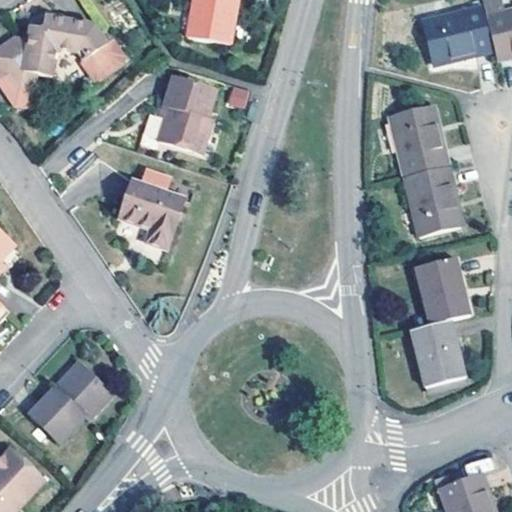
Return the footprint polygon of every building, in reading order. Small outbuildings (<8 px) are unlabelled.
[(239,0),(196,0),(194,15),(189,37),(231,46),(239,0)] [(497,0),(496,0),(482,3),(486,17),(487,17),(501,14),(497,0)] [(493,54),(483,9),(423,23),(433,65),(453,61),(458,60),(458,63),(493,54)] [(511,11),(501,14),(487,17),(498,63),(511,59),(511,11)] [(29,32),(56,60),(57,53),(60,50),(79,53),(85,63),(84,64),(96,82),(103,83),(126,68),(127,60),(114,42),(108,46),(96,27),(47,17),(28,30),(29,32)] [(56,60),(29,32),(28,41),(16,39),(11,42),(0,50),(0,71),(4,77),(0,79),(0,83),(16,107),(33,110),(37,90),(36,90),(39,75),(53,78),(56,60)] [(172,119),(169,118),(162,141),(204,154),(214,120),(209,119),(218,90),(175,76),(165,107),(175,110),(172,119)] [(245,109),(247,90),(230,87),(228,107),(245,109)] [(165,107),(162,116),(169,118),(172,119),(175,110),(165,107)] [(405,178),(450,167),(441,131),(438,132),(437,129),(431,108),(391,118),(405,178)] [(459,205),(451,169),(405,180),(420,240),(461,230),(456,210),(455,206),(459,205)] [(148,243),(168,251),(186,200),(134,182),(121,220),(152,232),(148,243)] [(0,267),(4,264),(18,248),(0,231),(0,267)] [(416,271),(430,326),(471,317),(456,260),(416,271)] [(0,276),(8,268),(4,264),(0,267),(0,276)] [(411,333),(426,390),(466,380),(459,350),(452,323),(411,333)] [(63,392),(86,368),(81,363),(58,388),(63,392)] [(115,395),(86,368),(63,392),(58,388),(32,415),(62,444),(87,417),(91,420),(115,395)] [(466,380),(426,390),(428,396),(467,386),(466,380)] [(0,511),(11,511),(12,511),(16,511),(45,482),(12,450),(0,461),(0,511)] [(446,511),(492,511),(492,509),(494,508),(482,474),(452,486),(440,491),(446,511)] [(452,486),(448,476),(436,481),(440,491),(452,486)]
